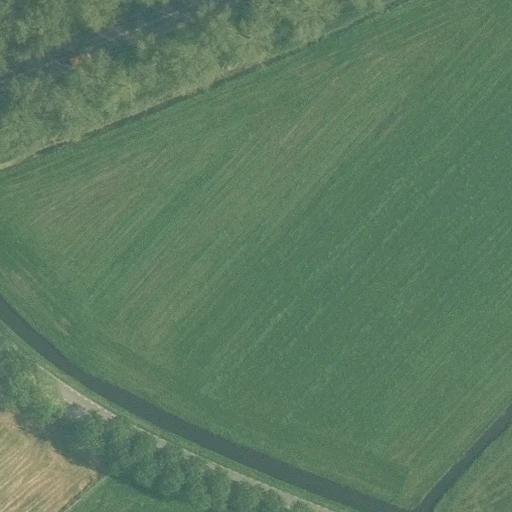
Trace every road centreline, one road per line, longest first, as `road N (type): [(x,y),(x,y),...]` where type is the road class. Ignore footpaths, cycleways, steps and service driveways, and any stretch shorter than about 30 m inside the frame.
road 1 (unclassified): [(0,347),(52,391),(170,453),(338,511)]
road 2 (primary): [(0,83),(206,0)]
